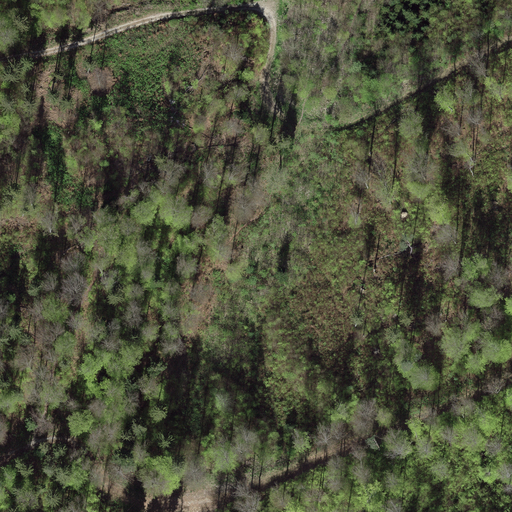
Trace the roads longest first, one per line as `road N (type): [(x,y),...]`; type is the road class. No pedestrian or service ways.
road 1 (track): [(0,61),(154,18),(260,7),(273,25),(272,106),(290,123),(318,131),(382,108),(511,39)]
road 2 (track): [(511,377),(187,502),(125,498),(62,438),(0,459)]
